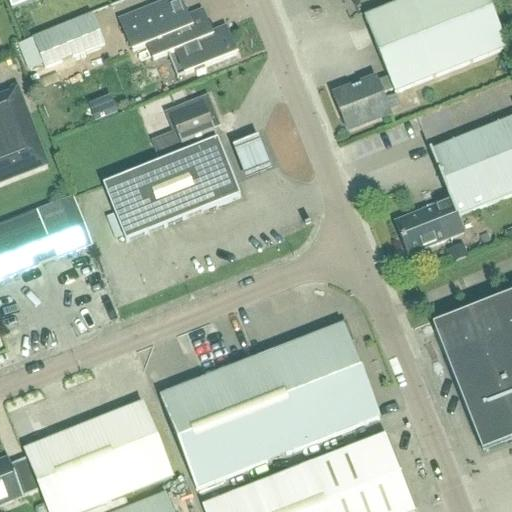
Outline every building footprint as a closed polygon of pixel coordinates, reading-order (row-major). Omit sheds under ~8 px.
[(6,0),(12,12),(43,0),(6,0)] [(389,114),(383,97),(393,93),(395,97),(507,52),(486,0),(417,0),(364,21),(388,80),(377,84),(376,82),(366,86),(365,82),(347,90),(348,93),(333,99),(340,115),(345,113),(351,129),(389,114)] [(204,71),(237,58),(227,33),(212,39),(203,18),(188,24),(180,3),(121,27),(132,55),(147,50),(153,64),(168,58),(177,81),(195,74),(197,79),(206,75),(204,71)] [(33,42),(45,71),(104,46),(92,17),(33,42)] [(0,186),(47,168),(17,90),(0,96),(0,186)] [(214,121),(213,121),(206,103),(169,118),(180,145),(177,146),(181,158),(103,189),(126,246),(241,200),(218,143),(213,145),(210,138),(215,136),(210,123),(214,121)] [(395,222),(394,223),(412,270),(414,269),(409,258),(464,236),(457,219),(511,197),(511,122),(431,154),(430,150),(428,151),(442,186),(445,185),(450,200),(421,212),(423,217),(413,222),(412,220),(396,226),(395,222)] [(260,139),(233,150),(247,185),(274,175),(260,139)] [(0,283),(92,248),(73,199),(0,227),(0,283)] [(511,298),(433,329),(476,438),(511,441),(511,298)] [(160,400),(196,494),(380,422),(344,329),(160,400)] [(27,461),(11,468),(8,461),(0,463),(0,509),(40,494),(47,511),(95,511),(172,481),(143,407),(24,454),(27,461)] [(203,510),(203,511),(414,511),(386,439),(311,468),(203,510)] [(171,511),(165,497),(128,511),(171,511)]
